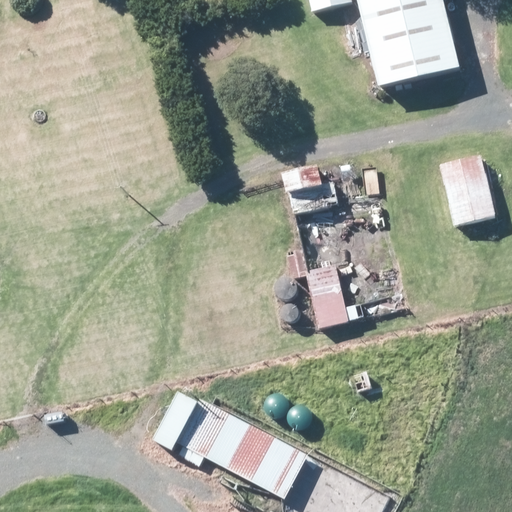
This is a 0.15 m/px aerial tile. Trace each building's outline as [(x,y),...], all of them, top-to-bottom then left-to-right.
[(308,0),(312,12),(352,3),(351,0),(308,0)] [(443,0),(358,0),(359,1),(362,14),(372,56),(377,74),(381,89),(403,83),(408,104),(446,94),(441,75),(461,69),(454,39),(448,17),(443,0)] [(409,152),(392,155),(395,169),(412,165),(409,152)] [(389,156),(371,159),(374,172),(392,168),(389,156)] [(440,166),(455,227),(496,218),(481,157),(440,166)] [(349,163),(339,166),(341,173),(351,171),(349,163)] [(294,215),(338,204),(333,183),(323,186),(318,166),(283,175),(287,195),(289,194),(294,215)] [(308,276),(320,329),(348,323),(336,267),(307,273),(303,252),(288,255),(293,279),(308,276)] [(354,376),(359,393),(372,389),(367,371),(354,376)] [(173,451),(198,402),(179,392),(154,442),(173,451)] [(258,486),(285,500),(308,456),(203,402),(180,445),(185,447),(180,457),(200,468),(205,458),(222,466),(258,486)]
